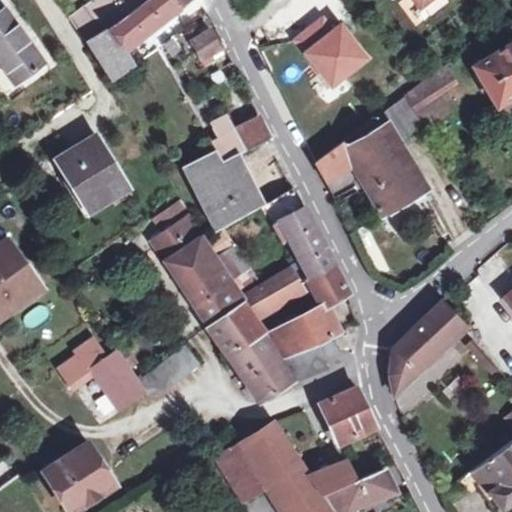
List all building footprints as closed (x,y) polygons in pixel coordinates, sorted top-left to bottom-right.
[(144,2),(141,0),(100,0),(71,21),(86,44),(144,2)] [(169,0),(146,0),(144,2),(86,44),(112,86),(137,69),(125,52),(178,12),(169,0)] [(169,0),(178,12),(194,0),(169,0)] [(413,0),(421,9),(432,0),(413,0)] [(46,69),(7,14),(0,18),(0,66),(17,89),(46,69)] [(212,32),(192,43),(194,47),(206,68),(216,62),(213,57),(222,52),(212,32)] [(511,98),(511,46),(477,69),(499,107),(511,98)] [(405,99),(412,111),(439,93),(454,82),(445,70),(405,99)] [(412,111),(423,129),(451,110),(439,93),(412,111)] [(427,135),(423,129),(412,111),(405,99),(396,105),(417,139),(418,141),(427,135)] [(417,139),(396,105),(317,163),(334,199),(362,183),(382,218),(425,191),(414,170),(409,172),(397,152),(417,139)] [(247,153),(236,133),(229,119),(214,127),(221,140),(212,145),(219,156),(224,165),(236,159),(247,153)] [(260,120),(236,133),(247,153),(271,141),(260,120)] [(130,191),(98,141),(58,167),(92,217),(130,191)] [(224,165),(219,156),(189,174),(220,233),(259,211),(243,180),(247,178),(236,159),(224,165)] [(304,263),(292,270),(301,285),(312,279),(334,267),(305,211),(295,190),(266,207),(276,226),(283,223),(304,263)] [(210,328),(246,305),(233,285),(235,283),(203,233),(200,235),(190,219),(178,226),(183,234),(158,250),(210,328)] [(183,234),(178,226),(152,242),(158,250),(183,234)] [(0,252),(0,324),(44,293),(10,245),(0,252)] [(234,278),(251,268),(237,247),(221,258),(234,278)] [(334,267),(312,279),(321,298),(332,306),(349,297),(334,267)] [(261,283),(251,268),(234,278),(244,293),(261,283)] [(304,291),(301,285),(292,270),(244,296),(258,318),(304,291)] [(393,362),(394,388),(395,394),(464,331),(443,304),(395,347),(393,362)] [(246,305),(210,328),(262,404),(292,382),(262,337),(266,335),(246,305)] [(329,339),(333,337),(323,312),(269,335),(284,357),(318,343),(329,339)] [(329,339),(335,355),(351,349),(347,332),(333,337),(329,339)] [(324,360),(335,355),(329,339),(318,343),(324,360)] [(145,394),(150,394),(139,380),(136,382),(118,355),(108,361),(95,342),(78,354),(80,356),(60,369),(72,386),(94,372),(121,411),(145,394)] [(324,360),(318,343),(284,357),(298,379),(301,383),(329,372),(324,360)] [(158,393),(197,365),(185,347),(139,380),(150,394),(158,393)] [(342,445),(379,428),(374,419),(357,390),(321,406),(342,445)] [(334,511),(325,498),(312,479),(274,424),(217,458),(245,502),(267,489),(280,511),(334,511)] [(511,441),(473,471),(504,511),(511,504),(511,441)] [(90,445),(46,473),(70,511),(74,511),(115,486),(90,445)] [(312,479),(325,498),(360,482),(350,462),(312,479)] [(334,511),(355,511),(356,511),(393,494),(383,472),(360,482),(325,498),(334,511)]
